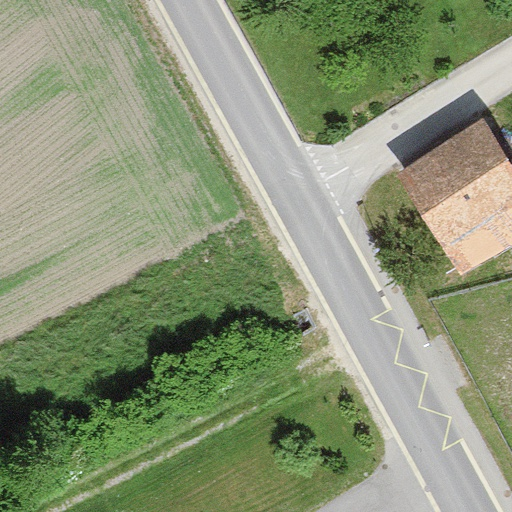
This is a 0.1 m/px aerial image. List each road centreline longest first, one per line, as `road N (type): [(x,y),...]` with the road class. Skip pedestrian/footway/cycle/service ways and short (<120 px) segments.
road 1 (secondary): [(290,193),(466,511)]
road 2 (residential): [(290,193),(511,61)]
road 3 (secondary): [(184,0),(290,193)]
